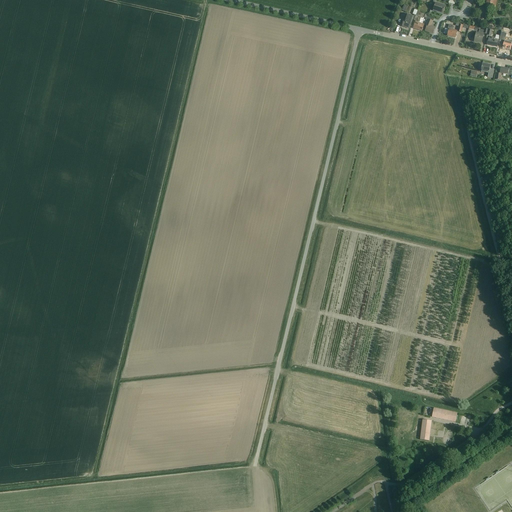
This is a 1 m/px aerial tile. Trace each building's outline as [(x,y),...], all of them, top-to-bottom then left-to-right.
[(436,3),(433,11),(443,14),(445,6),(436,3)] [(415,24),(414,29),(422,31),(422,30),(423,30),(423,29),(422,29),(424,25),(419,23),(421,17),(423,18),(424,14),(417,11),(416,15),(414,20),(416,21),(415,24)] [(413,20),(414,20),(416,15),(414,15),(414,16),(409,15),(408,17),(405,16),(404,19),(405,19),(402,27),(410,29),(412,22),(413,20)] [(434,19),(429,17),(428,20),(429,20),(426,26),(427,26),(425,31),(433,34),(435,28),(431,26),(432,22),(433,22),(434,19)] [(468,29),(469,26),(456,23),(455,26),(459,27),(458,32),(461,33),(462,28),(468,29)] [(452,30),(453,26),(449,25),(448,30),(449,30),(447,36),(455,38),(457,31),(452,30)] [(487,35),(488,30),(485,29),(484,31),(479,30),(478,34),(476,33),(474,42),(481,43),(484,34),(487,35)] [(503,48),(511,50),(511,43),(511,39),(505,38),(506,35),(502,34),(499,44),(502,44),(504,44),(503,48)] [(487,45),(497,47),(499,40),(495,39),(495,38),(492,37),(491,39),(488,39),(487,45)] [(483,64),(481,68),(481,72),(488,74),(488,77),(492,79),(494,70),(490,69),(491,65),(483,64)] [(456,420),(457,414),(434,408),(432,417),(456,422),(456,420)] [(432,421),(430,421),(423,420),(420,440),(429,441),(430,437),(432,421)]
